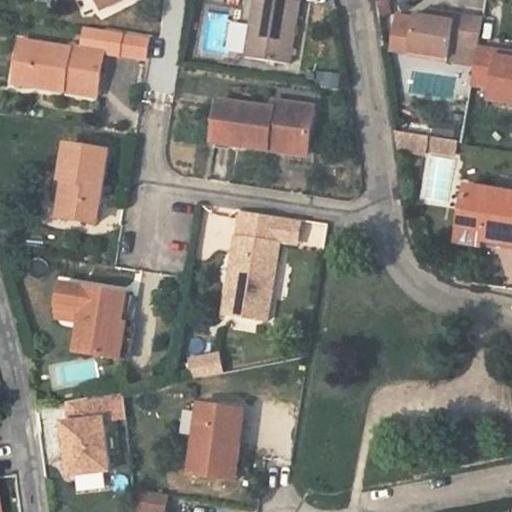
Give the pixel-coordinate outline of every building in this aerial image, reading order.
[(256,0),(246,56),(290,64),(301,0),(256,0)] [(410,53),(447,59),(450,46),(477,51),(477,47),(482,18),(438,10),(436,17),(418,14),(415,30),(410,53)] [(16,82),(63,91),(64,82),(98,88),(108,30),(88,27),(84,49),(71,47),(70,50),(23,42),(16,82)] [(407,52),(412,29),(399,27),(395,50),(407,52)] [(410,53),(415,30),(412,29),(407,52),(410,53)] [(152,37),(108,30),(105,53),(148,60),(152,37)] [(477,51),(450,46),(447,59),(475,64),(477,51)] [(511,101),(511,60),(503,59),(492,57),(493,50),(477,47),(477,51),(475,64),(472,83),(489,86),(487,97),(511,101)] [(493,50),(492,57),(503,59),(504,52),(493,50)] [(98,88),(64,82),(63,91),(96,97),(98,88)] [(213,139),(266,150),(269,140),(309,148),(316,109),(275,102),(274,109),(221,100),(213,139)] [(430,139),(398,134),(400,152),(427,157),(430,139)] [(458,145),(430,139),(428,152),(456,157),(458,145)] [(309,148),(269,140),(266,150),(307,158),(309,148)] [(58,203),(56,217),(96,224),(109,151),(69,144),(63,179),(57,179),(54,202),(58,203)] [(448,197),(450,170),(433,169),(431,196),(448,197)] [(511,194),(469,187),(461,236),(484,240),(511,245),(511,194)] [(303,221),(242,211),(239,234),(282,240),(299,243),(303,221)] [(218,218),(211,245),(230,250),(237,223),(218,218)] [(239,234),(232,280),(239,281),(247,235),(239,234)] [(247,235),(239,281),(232,280),(227,311),(269,317),(282,240),(247,235)] [(461,236),(460,242),(483,247),(484,240),(461,236)] [(73,321),(67,352),(107,359),(118,295),(112,294),(83,289),(53,285),(50,306),(74,310),(73,321)] [(130,298),(118,295),(107,359),(119,361),(130,298)] [(73,321),(74,310),(50,306),(49,317),(73,321)] [(198,379),(225,374),(222,357),(196,362),(198,379)] [(96,358),(50,364),(53,387),(99,381),(96,358)] [(122,396),(66,406),(68,427),(61,427),(67,479),(74,478),(107,475),(102,424),(124,422),(122,396)] [(205,406),(192,475),(235,484),(242,449),(234,447),(241,414),(205,406)] [(168,511),(172,495),(141,489),(143,511),(168,511)]
